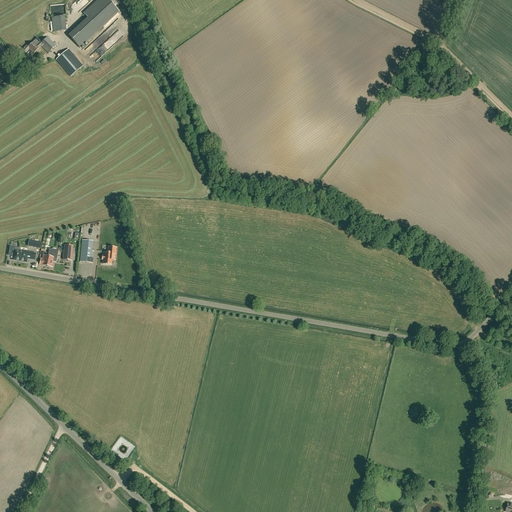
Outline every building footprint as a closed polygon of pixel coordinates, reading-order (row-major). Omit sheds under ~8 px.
[(105,24),(119,12),(107,0),(97,0),(93,4),(83,13),(88,18),(68,36),(80,48),(99,30),(100,28),(105,24)] [(53,32),(66,30),(64,16),(52,18),(53,32)] [(56,46),(47,37),(42,42),(37,38),(33,42),(29,47),(27,45),(22,50),(26,53),(29,49),(34,53),(39,48),(41,46),(48,53),(56,46)] [(71,76),(82,66),(68,49),(56,60),(71,76)] [(71,261),(72,246),(64,245),(63,260),(71,261)] [(34,260),(35,254),(28,252),(20,251),(20,248),(10,247),(8,255),(9,255),(9,254),(11,255),(11,256),(13,256),(13,259),(12,260),(13,260),(18,261),(21,261),(26,262),(27,262),(26,262),(27,258),(34,260)] [(81,247),(80,262),(93,263),(94,252),(91,252),(92,248),(81,247)] [(115,260),(115,255),(116,248),(109,247),(108,253),(104,253),(103,264),(111,265),(112,259),(115,260)] [(48,256),(47,256),(46,256),(47,253),(43,252),(43,255),(43,259),(41,259),(40,264),(43,265),(47,266),(52,267),(54,258),(57,259),(59,250),(56,250),(56,249),(55,249),(55,248),(54,248),(53,248),(52,249),(49,248),(48,256)]
